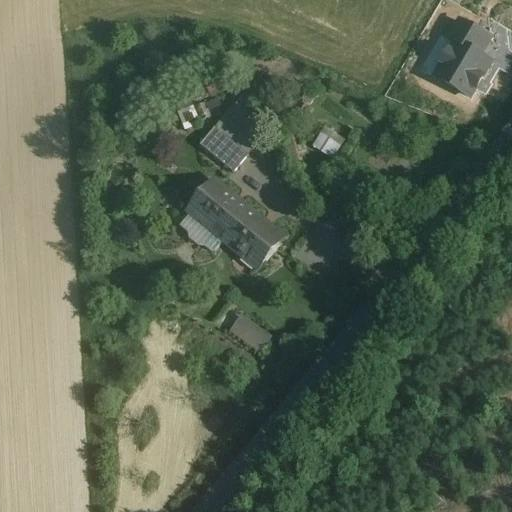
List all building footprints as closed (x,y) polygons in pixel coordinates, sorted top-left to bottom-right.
[(427,76),(471,103),(495,63),(452,37),(427,76)] [(191,126),(213,116),(204,98),(229,87),(222,72),(205,79),(206,81),(189,89),(193,98),(180,104),(191,126)] [(205,143),(235,170),(279,123),(249,96),(205,143)] [(335,159),(348,140),(329,127),(316,146),(335,159)] [(283,241),(217,187),(192,216),(259,271),(283,241)] [(233,333),(264,355),(277,337),(246,315),(233,333)]
